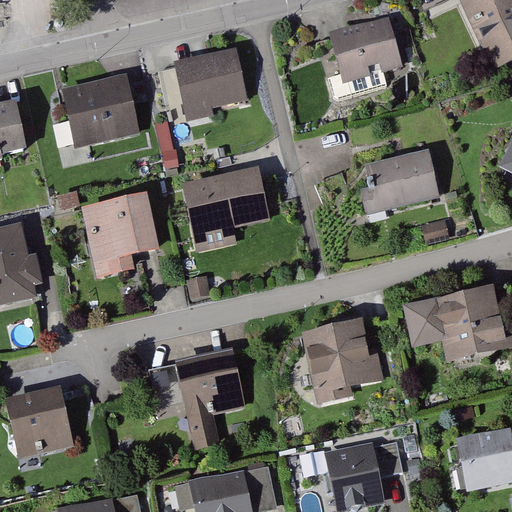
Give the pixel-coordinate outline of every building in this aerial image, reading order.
[(511,0),(469,0),(498,72),(511,66),(511,0)] [(399,25),(338,43),(352,91),(413,73),(399,25)] [(243,60),(184,72),(194,123),(253,112),(243,60)] [(175,125),(188,121),(174,70),(161,74),(175,125)] [(137,84),(75,98),(87,151),(149,138),(137,84)] [(15,108),(0,111),(0,162),(26,156),(15,108)] [(434,161),(376,174),(386,218),(444,205),(434,161)] [(273,179),(193,191),(203,254),(243,248),(240,231),(280,225),(273,179)] [(157,202),(95,215),(108,277),(141,271),(139,260),(167,254),(157,202)] [(35,232),(0,237),(0,306),(47,299),(35,232)] [(511,297),(511,295),(417,311),(424,352),(451,348),(454,364),(511,354),(511,297)] [(375,329),(314,339),(324,399),(386,389),(375,329)] [(241,360),(156,373),(162,412),(193,407),(200,454),(218,451),(214,420),(249,415),(241,360)] [(75,395),(27,404),(37,461),(86,452),(75,395)] [(511,433),(456,446),(467,496),(511,486),(511,433)] [(372,447),(325,456),(335,511),(365,511),(384,508),(387,508),(381,479),(393,477),(402,475),(397,447),(373,451),(372,447)] [(270,471),(176,490),(180,511),(188,511),(194,511),(276,511),(278,511),(270,471)] [(138,511),(135,498),(73,511),(138,511)]
